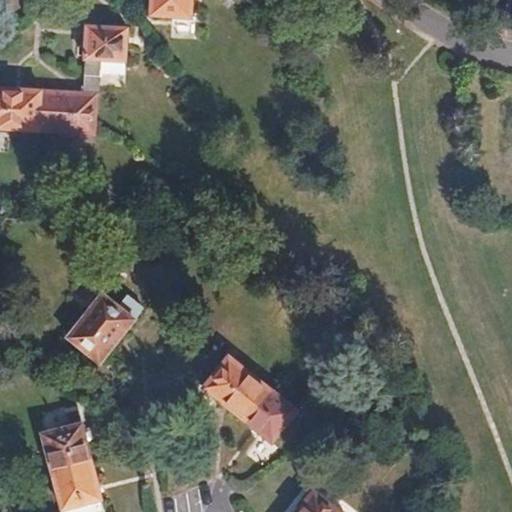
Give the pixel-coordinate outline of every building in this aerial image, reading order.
[(189,17),(190,0),(148,0),(148,15),(189,17)] [(82,77),(95,78),(96,60),(124,61),(127,28),(85,26),(82,77)] [(39,91),(37,131),(92,135),(95,78),(82,77),(81,94),(39,91)] [(0,128),(37,131),(39,91),(0,88),(0,128)] [(66,338),(97,363),(131,320),(100,294),(66,338)] [(201,388),(246,422),(270,390),(214,345),(206,355),(219,366),(201,388)] [(270,390),(246,422),(271,442),(296,411),(293,408),(303,395),(294,387),(283,400),(270,390)] [(40,435),(51,474),(91,464),(76,407),(64,410),(68,428),(40,435)] [(102,511),(91,464),(51,474),(60,511),(102,511)] [(294,511),(341,511),(312,490),(294,511)]
